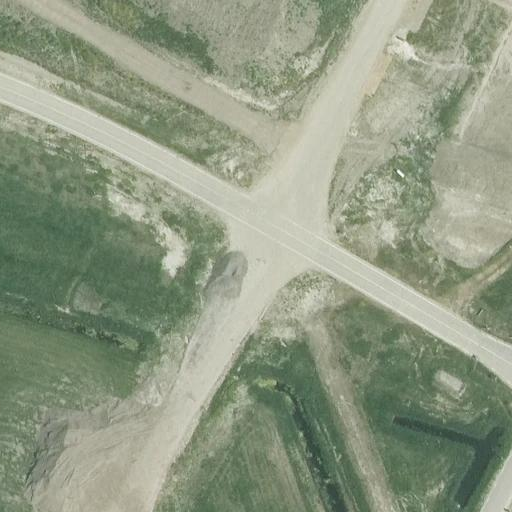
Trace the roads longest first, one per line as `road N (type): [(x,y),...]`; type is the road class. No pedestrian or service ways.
road 1 (tertiary): [(511,360),(128,144),(0,88)]
road 2 (track): [(386,0),(272,224)]
road 3 (track): [(178,415),(272,224)]
